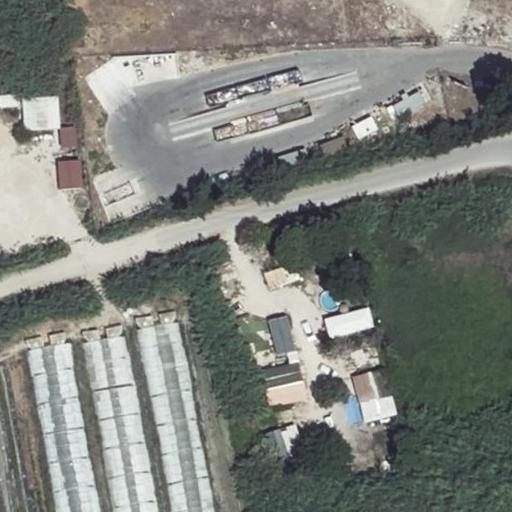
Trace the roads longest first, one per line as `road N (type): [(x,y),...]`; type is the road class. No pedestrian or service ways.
road 1 (unclassified): [(0,286),(511,147)]
road 2 (track): [(0,356),(43,336),(108,323),(87,260)]
